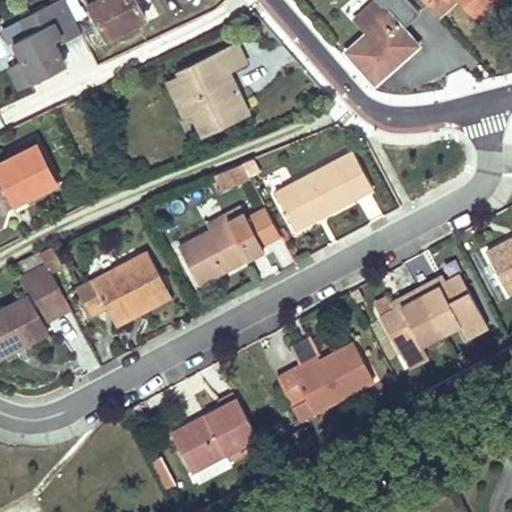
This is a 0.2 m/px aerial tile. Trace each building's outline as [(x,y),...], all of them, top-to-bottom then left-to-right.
[(80,30),(64,0),(57,0),(22,18),(29,32),(13,40),(22,59),(8,66),(19,87),(58,68),(62,55),(54,38),(63,33),(65,37),(80,30)] [(89,0),(96,12),(108,36),(146,17),(136,0),(89,0)] [(371,0),(353,17),(364,30),(344,48),(373,80),(416,41),(401,24),(417,9),(408,0),(371,0)] [(492,0),(423,0),(435,13),(449,0),(457,0),(473,17),(492,0)] [(186,114),(190,112),(193,110),(203,132),(248,111),(229,70),(248,61),(238,41),(180,69),(182,74),(170,79),(186,114)] [(57,187),(33,138),(5,152),(8,158),(0,161),(0,225),(1,224),(8,207),(5,202),(15,197),(18,202),(26,198),(28,202),(57,187)] [(289,225),(302,218),(314,212),(318,220),(353,202),(371,192),(349,154),(333,163),(273,194),(289,225)] [(222,195),(251,181),(242,164),(211,176),(222,195)] [(5,202),(8,207),(18,202),(15,197),(5,202)] [(231,229),(247,221),(238,206),(203,224),(207,232),(227,222),(231,229)] [(289,225),(293,233),(318,220),(314,212),(302,218),(289,225)] [(198,285),(262,252),(247,221),(231,229),(227,222),(207,232),(179,247),(198,285)] [(511,296),(511,246),(510,243),(487,256),(510,298),(511,296)] [(57,259),(52,249),(40,256),(45,266),(57,259)] [(89,316),(96,312),(104,308),(110,320),(165,292),(145,254),(75,290),(89,316)] [(30,282),(49,272),(45,266),(40,256),(23,267),(30,282)] [(50,274),(62,268),(57,259),(45,266),(49,272),(50,274)] [(421,297),(444,340),(484,320),(464,283),(450,290),(438,296),(435,290),(421,297)] [(438,296),(450,290),(447,284),(435,290),(438,296)] [(114,327),(169,299),(165,292),(110,320),(114,327)] [(0,346),(16,338),(21,346),(22,345),(47,332),(28,294),(0,308),(0,346)] [(385,324),(404,361),(444,340),(421,297),(407,304),(411,311),(399,317),(385,324)] [(411,311),(407,304),(395,310),(399,317),(411,311)] [(0,356),(21,346),(16,338),(0,346),(0,356)] [(372,380),(351,342),(317,359),(301,368),(292,373),(289,368),(274,376),(298,421),(372,380)] [(317,359),(311,347),(294,355),(301,368),(317,359)] [(189,474),(255,438),(234,398),(169,433),(189,474)] [(290,433),(299,451),(311,445),(301,427),(290,433)] [(152,458),(167,488),(178,482),(163,452),(152,458)]
